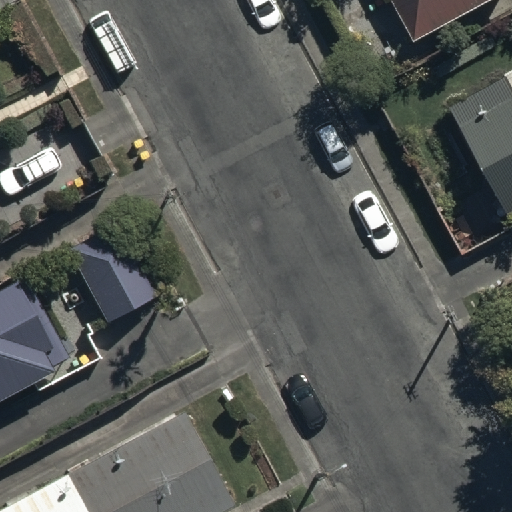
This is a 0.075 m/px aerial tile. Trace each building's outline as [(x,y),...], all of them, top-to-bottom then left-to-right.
[(395,0),(411,30),(466,0),(395,0)] [(511,61),(451,95),(507,200),(511,197),(511,61)] [(66,244),(105,316),(156,289),(118,216),(66,244)] [(0,385),(43,364),(40,358),(62,347),(20,265),(0,275),(0,385)] [(176,399),(0,493),(0,511),(193,511),(227,494),(176,399)]
